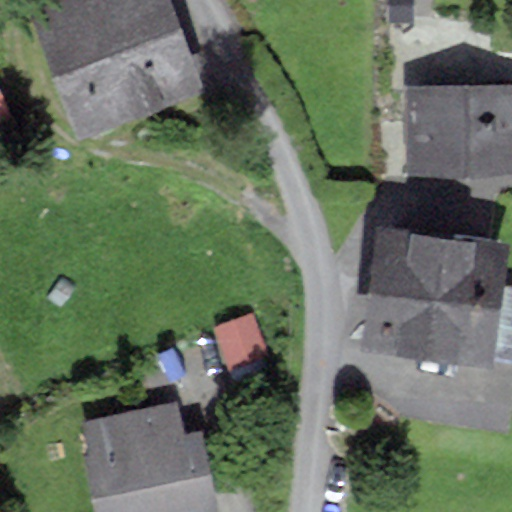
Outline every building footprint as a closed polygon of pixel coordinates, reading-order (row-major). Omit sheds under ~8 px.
[(160,0),(60,0),(40,7),(83,125),(191,86),(160,0)] [(511,86),(407,87),(407,176),(511,175),(511,86)] [(501,244),(383,229),(368,339),(486,355),(501,244)] [(255,302),(216,315),(230,358),(269,345),(255,302)] [(171,411),(88,425),(102,511),(199,511),(198,506),(213,504),(200,431),(175,435),(171,411)]
